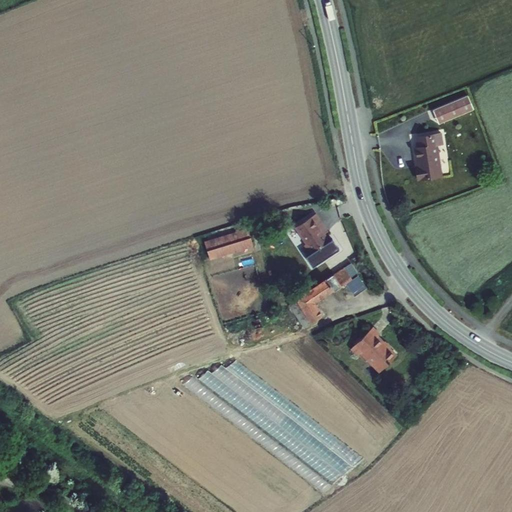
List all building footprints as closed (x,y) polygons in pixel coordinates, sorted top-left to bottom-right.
[(474,97),(439,113),(442,119),(477,104),(474,97)] [(452,141),(450,129),(417,135),(420,149),(415,150),(421,182),(448,178),(442,143),(452,141)] [(323,230),(313,215),(293,229),(304,246),(301,248),(307,256),(327,243),(324,239),(319,232),(323,230)] [(248,229),(204,243),(211,265),(254,251),(248,229)] [(328,237),(323,230),(319,232),(324,239),(328,237)] [(355,275),(348,266),(333,276),(340,286),(355,275)] [(340,286),(333,276),(289,309),(302,325),(304,323),(309,330),(316,325),(322,320),(316,311),(323,306),(319,302),(332,293),(333,295),(342,288),(340,286)] [(377,336),(370,329),(347,353),(355,361),(358,359),(375,377),(395,357),(375,338),(377,336)] [(339,483),(358,455),(327,433),(321,442),(324,444),(319,450),(324,454),(315,467),(339,483)]
